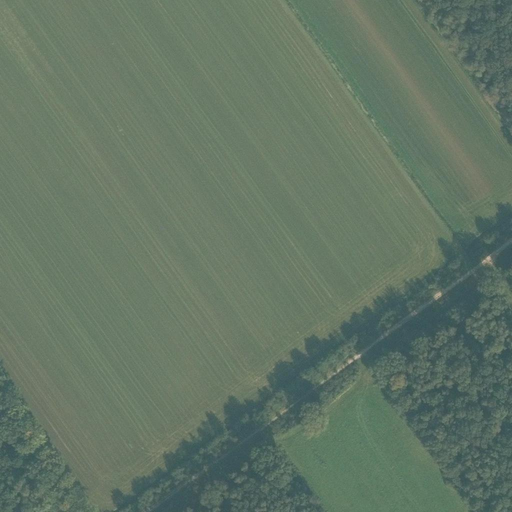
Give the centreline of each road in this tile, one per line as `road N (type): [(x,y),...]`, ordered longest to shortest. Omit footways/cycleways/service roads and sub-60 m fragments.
road 1 (track): [(148,511),(511,241)]
road 2 (track): [(483,263),(477,282),(378,356),(349,396),(287,442),(258,445),(169,511)]
road 3 (track): [(78,511),(0,400)]
